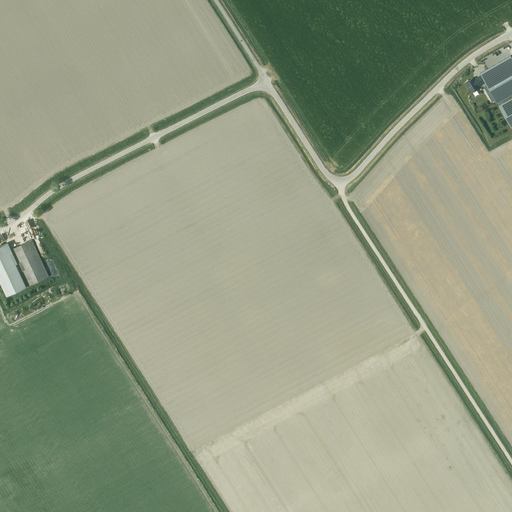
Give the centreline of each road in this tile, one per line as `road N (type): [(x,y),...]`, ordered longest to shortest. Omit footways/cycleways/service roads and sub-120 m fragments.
road 1 (track): [(511,463),(343,201),(339,181)]
road 2 (unclassified): [(0,227),(70,179),(265,81)]
road 3 (unclassified): [(339,181),(367,163),(458,69),(511,33)]
road 4 (unclassified): [(339,181),(329,178),(265,81)]
